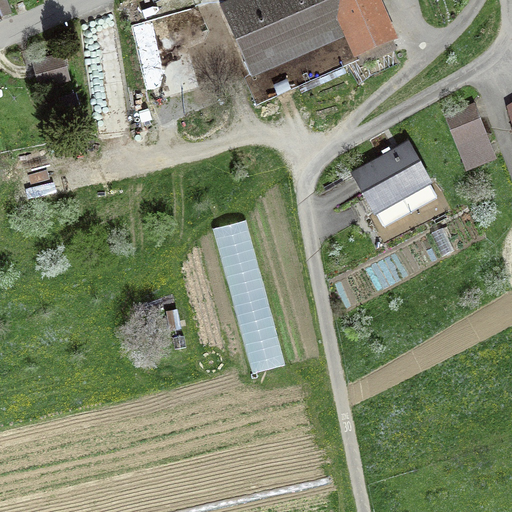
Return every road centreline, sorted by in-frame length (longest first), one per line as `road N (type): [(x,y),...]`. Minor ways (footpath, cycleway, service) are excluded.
road 1 (track): [(362,511),(301,194)]
road 2 (residential): [(301,194),(328,154),(481,65),(509,27),(503,0)]
